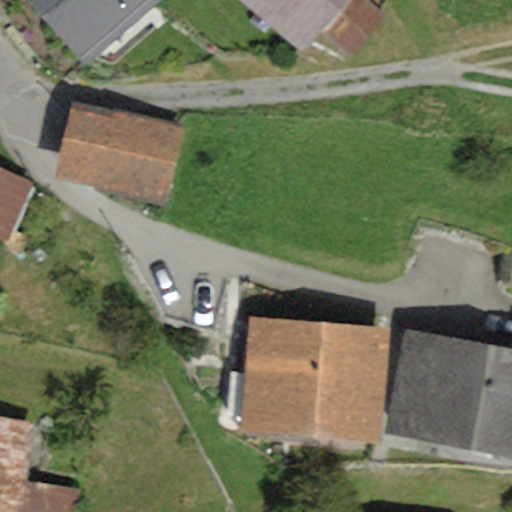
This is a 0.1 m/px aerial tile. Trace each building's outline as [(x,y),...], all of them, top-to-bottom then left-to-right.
[(28,0),(86,64),(157,0),(28,0)] [(238,0),(302,54),(320,33),(351,59),(387,16),(367,0),(238,0)] [(112,112),(72,102),(55,177),(99,188),(98,193),(163,208),(183,125),(113,108),(112,112)] [(35,181),(0,166),(0,234),(10,239),(35,181)] [(390,328),(249,315),(247,330),(239,329),(236,365),(246,366),(241,430),(380,443),(390,328)] [(511,348),(405,328),(385,434),(511,457),(511,348)] [(36,421),(0,416),(0,511),(78,511),(82,487),(28,479),(36,421)]
